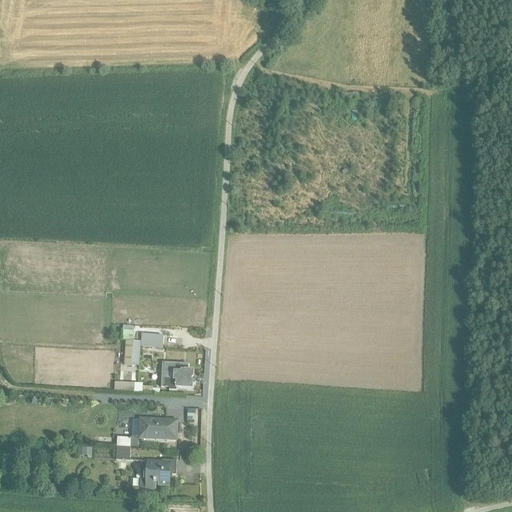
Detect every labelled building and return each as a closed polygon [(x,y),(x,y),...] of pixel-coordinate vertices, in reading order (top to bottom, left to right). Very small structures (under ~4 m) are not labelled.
[(123,328),(122,342),(126,343),(125,367),(132,368),(132,367),(140,368),(141,349),(163,351),(164,338),(142,336),(141,344),(134,344),(135,334),(130,333),(131,328),(123,328)] [(163,365),(161,389),(169,390),(169,393),(177,393),(176,391),(193,392),(194,386),(195,386),(196,380),(194,380),(194,373),(189,373),(189,367),(163,365)] [(115,384),(114,393),(153,395),(153,396),(160,396),(160,392),(153,391),(153,389),(143,388),(143,385),(115,384)] [(117,450),(131,451),(131,449),(139,450),(139,441),(177,443),(178,423),(139,421),(139,422),(133,422),(132,441),(118,440),(117,450)] [(92,450),(79,450),(79,457),(88,457),(88,460),(92,460),(92,450)] [(131,451),(117,450),(117,463),(130,464),(131,451)] [(141,482),(140,490),(146,490),(146,492),(157,493),(157,487),(159,487),(159,488),(165,489),(170,489),(171,480),(168,480),(169,477),(177,478),(177,463),(163,463),(163,464),(147,463),(147,464),(142,463),(141,473),(144,473),(144,475),(143,475),(142,476),(141,478),(142,479),(143,480),(144,481),(144,483),(141,482)] [(54,484),(54,497),(67,498),(67,486),(54,484)]
